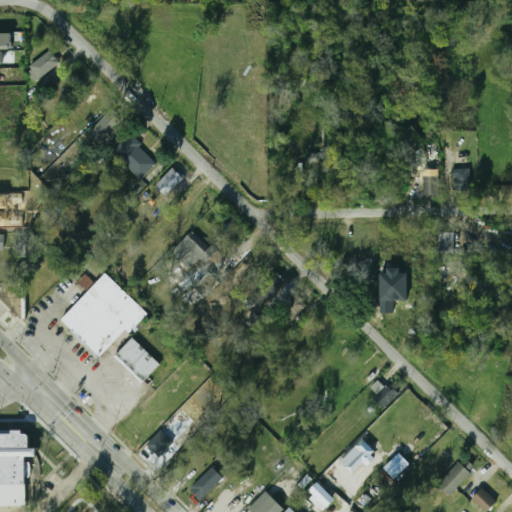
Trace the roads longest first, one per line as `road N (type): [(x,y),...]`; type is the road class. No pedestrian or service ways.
road 1 (residential): [(511,472),(69,25),(22,0)]
road 2 (residential): [(511,212),(255,214)]
road 3 (secondary): [(18,387),(143,511)]
